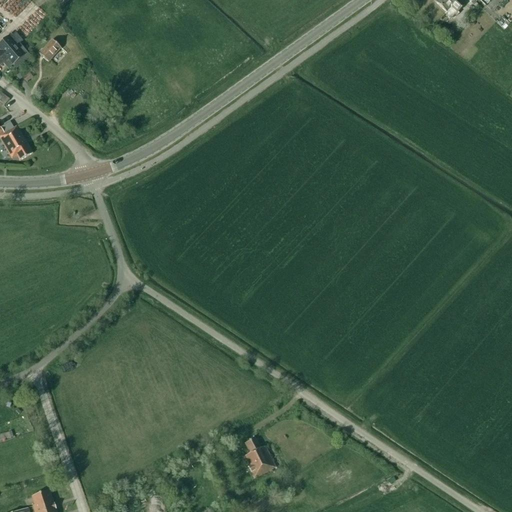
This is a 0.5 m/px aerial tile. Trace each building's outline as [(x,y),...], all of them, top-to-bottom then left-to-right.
[(465,5),(460,0),(437,0),(435,3),(446,13),(444,15),(447,18),(449,19),(452,20),(454,19),(458,14),(457,13),(465,5)] [(0,66),(3,64),(8,70),(12,66),(13,66),(16,70),(31,58),(30,57),(19,44),(22,42),(15,34),(12,37),(10,35),(7,38),(7,37),(0,43),(0,66)] [(52,41),(39,55),(48,63),(61,49),(52,41)] [(33,78),(26,69),(19,75),(26,84),(33,78)] [(19,162),(32,154),(27,144),(17,127),(0,137),(0,139),(1,142),(10,157),(11,159),(16,156),(19,162)] [(255,439),(245,444),(250,455),(243,458),(253,480),(269,472),(270,474),(272,473),(271,471),(275,469),(264,447),(260,449),(255,439)] [(270,482),(263,487),(269,496),(276,491),(270,482)] [(32,507),(34,511),(56,511),(50,492),(31,498),(34,506),(32,507)]
